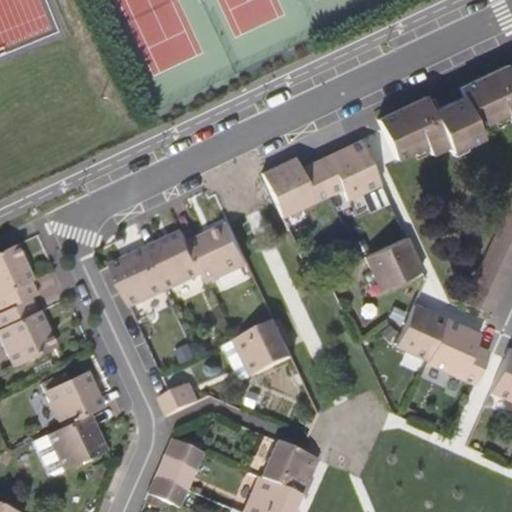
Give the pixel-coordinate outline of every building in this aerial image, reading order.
[(511,80),(511,81),(505,67),(457,89),(461,98),(475,128),(506,114),(510,122),(511,121),(511,80)] [(424,97),(377,120),(396,160),(425,146),(430,154),(447,146),(451,151),(479,138),(475,128),(461,98),(431,112),(424,97)] [(361,142),(314,164),(328,196),(341,190),(347,201),(381,186),(361,142)] [(262,174),(282,217),(328,196),(314,164),(301,170),(295,159),(262,174)] [(499,226),(511,231),(511,215),(505,212),(499,226)] [(248,265),(229,225),(188,245),(202,274),(207,285),(248,265)] [(494,238),(511,246),(511,231),(499,226),(494,238)] [(147,250),(166,291),(202,274),(188,245),(183,234),(147,250)] [(488,251),(511,262),(511,246),(494,238),(488,251)] [(379,292),(422,272),(406,239),(363,259),(379,292)] [(14,247),(0,253),(0,314),(30,300),(38,296),(14,247)] [(111,267),(130,309),(166,291),(147,250),(111,267)] [(482,264),(508,277),(511,268),(511,262),(488,251),(482,264)] [(476,277),(502,290),(508,277),(482,264),(476,277)] [(470,291),(496,303),(502,290),(476,277),(470,291)] [(490,316),(496,303),(470,291),(464,304),(490,316)] [(0,314),(0,343),(13,369),(53,351),(30,300),(0,314)] [(393,346),(427,362),(445,320),(411,304),(393,346)] [(479,336),(445,320),(427,362),(426,364),(473,385),(488,354),(474,347),(479,336)] [(279,321),(276,323),(236,341),(254,377),(292,359),(284,341),(288,340),(279,321)] [(511,402),(511,349),(510,349),(489,392),(511,402)] [(161,376),(169,394),(190,385),(181,367),(161,376)] [(61,429),(88,417),(102,410),(85,373),(44,392),(61,429)] [(159,399),(167,417),(198,403),(190,385),(169,394),(159,399)] [(61,429),(33,442),(48,475),(54,477),(105,453),(88,417),(61,429)] [(170,440),(162,458),(195,473),(203,454),(170,440)] [(314,461),(300,454),(277,444),(260,480),(299,498),(303,499),(312,481),(307,478),(314,461)] [(162,458),(154,477),(187,491),(195,473),(162,458)] [(154,477),(146,495),(178,510),(187,491),(154,477)] [(246,511),(293,511),(299,498),(260,480),(246,511)]
